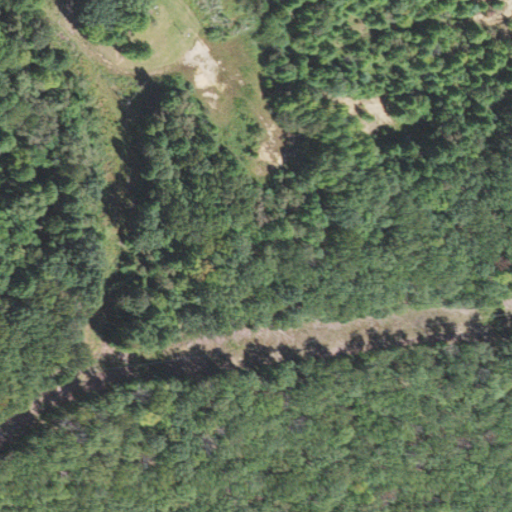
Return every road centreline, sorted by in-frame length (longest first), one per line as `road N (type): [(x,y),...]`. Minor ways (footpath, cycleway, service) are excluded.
road 1 (residential): [(196,334),(170,280),(122,55),(67,0)]
road 2 (residential): [(137,127),(0,177)]
